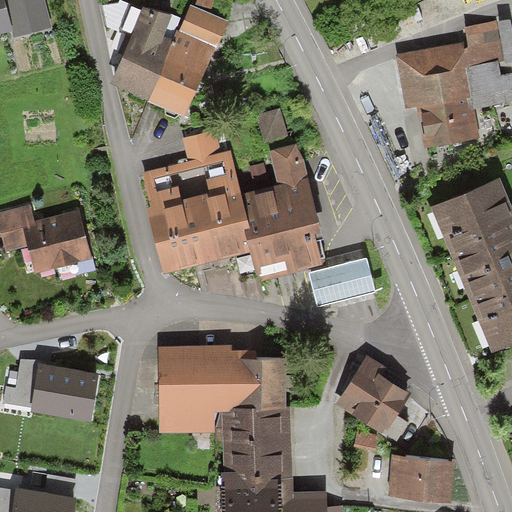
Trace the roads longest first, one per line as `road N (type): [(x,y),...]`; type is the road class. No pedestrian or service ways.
road 1 (secondary): [(277,0),(432,329)]
road 2 (residential): [(153,302),(154,270),(88,0)]
road 3 (residential): [(432,329),(339,336),(153,302)]
road 4 (secondary): [(432,329),(498,511)]
road 5 (residential): [(126,326),(128,366),(104,511)]
road 6 (residential): [(126,326),(79,322),(0,338)]
